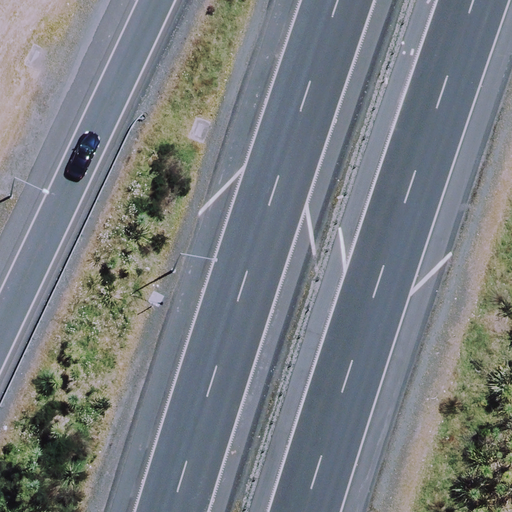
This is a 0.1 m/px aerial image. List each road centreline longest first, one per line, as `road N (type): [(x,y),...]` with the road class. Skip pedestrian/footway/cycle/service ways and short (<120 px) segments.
road 1 (motorway): [(179,511),(362,0)]
road 2 (motorway): [(478,0),(315,511)]
road 3 (motorway): [(0,330),(150,0)]
